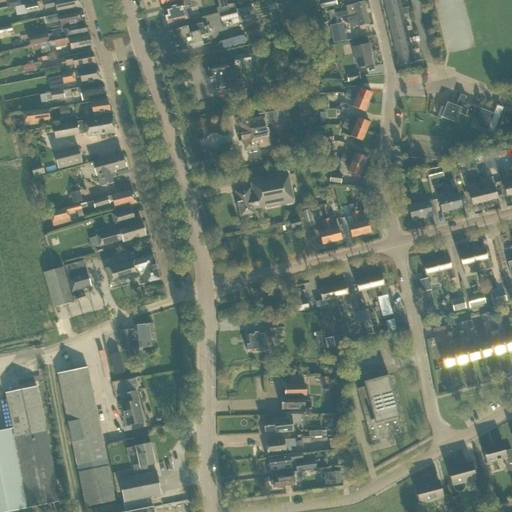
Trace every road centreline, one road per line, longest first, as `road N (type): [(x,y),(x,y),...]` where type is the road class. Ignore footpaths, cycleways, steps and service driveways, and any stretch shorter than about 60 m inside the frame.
road 1 (secondary): [(205,290),(188,197),(142,48)]
road 2 (residential): [(174,298),(105,58)]
road 3 (residential): [(396,241),(387,198),(392,69),(376,0)]
road 4 (secondary): [(212,511),(205,290)]
road 5 (residential): [(446,444),(396,241)]
road 6 (residential): [(254,511),(346,499),(446,444)]
road 7 (residential): [(205,290),(396,241)]
road 8 (residential): [(46,349),(79,511)]
road 9 (unclassified): [(46,349),(174,298)]
